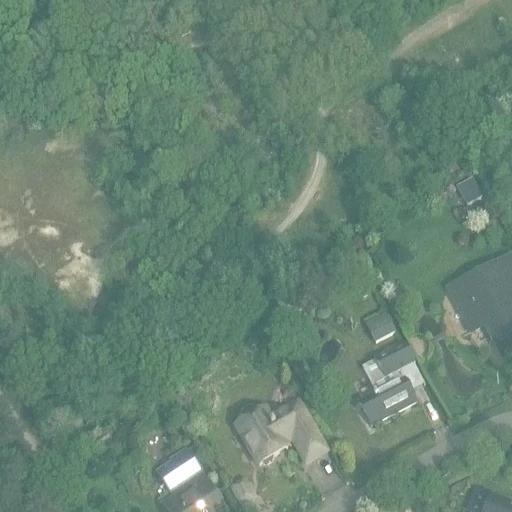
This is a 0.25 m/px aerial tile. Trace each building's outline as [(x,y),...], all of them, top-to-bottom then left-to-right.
[(503,359),(511,354),(511,303),(511,302),(511,264),(508,257),(447,289),(471,334),(483,328),(492,346),(495,344),(503,359)] [(364,326),(375,345),(396,333),(385,314),(364,326)] [(402,379),(398,373),(414,364),(403,343),(374,359),(376,363),(362,370),(375,396),(361,403),(373,427),(416,405),(402,379)] [(242,425),(236,429),(258,467),(262,465),(265,466),(271,462),(272,459),(278,455),(276,451),(285,446),(284,445),(292,440),(306,464),(325,453),(297,404),(269,420),(265,412),(259,415),(257,412),(253,410),(249,409),(245,411),(242,413),(241,417),(241,421),(242,425)] [(163,509),(164,511),(221,511),(224,511),(204,481),(163,509)] [(511,511),(511,509),(491,501),(493,497),(475,490),(466,511),(511,511)]
